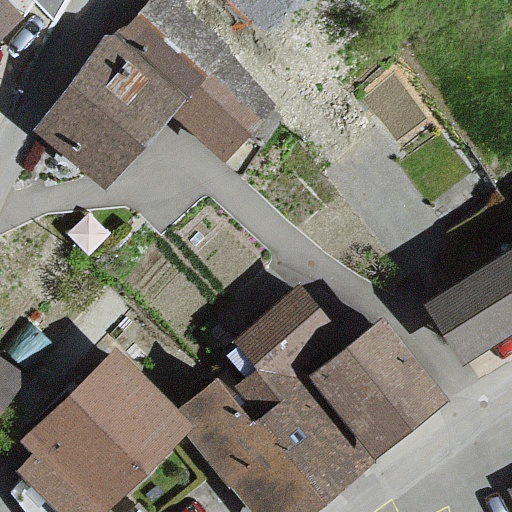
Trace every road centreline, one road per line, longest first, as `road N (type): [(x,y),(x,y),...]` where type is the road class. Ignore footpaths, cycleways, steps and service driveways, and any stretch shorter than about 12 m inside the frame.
road 1 (residential): [(345,511),(511,388)]
road 2 (residential): [(93,0),(0,169)]
